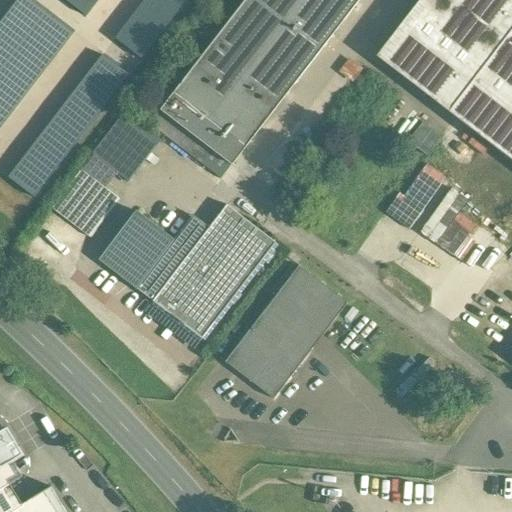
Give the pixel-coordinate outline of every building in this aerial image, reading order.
[(19,0),(0,24),(0,130),(76,33),(33,0),(19,0)] [(64,0),(86,17),(99,0),(64,0)] [(186,0),(145,0),(115,40),(141,59),(186,0)] [(246,0),(161,111),(162,112),(162,111),(185,128),(184,129),(185,130),(186,129),(208,146),(207,147),(209,148),(209,147),(210,147),(231,164),(231,165),(232,166),(359,0),(246,0)] [(511,0),(420,0),(376,57),(511,161),(511,0)] [(34,198),(129,76),(102,55),(7,178),(34,198)] [(208,146),(186,129),(185,130),(184,129),(185,128),(162,111),(162,112),(161,111),(150,124),(199,162),(210,147),(209,147),(209,148),(207,147),(208,146)] [(123,116),(93,154),(128,182),(159,144),(123,116)] [(422,123),(408,142),(427,156),(441,137),(422,123)] [(422,161),(387,213),(409,229),(445,177),(422,161)] [(457,211),(466,199),(449,187),(418,229),(457,258),(480,228),(457,211)] [(202,238),(153,302),(202,339),(276,243),(227,206),(202,238)] [(186,225),(137,289),(153,302),(202,238),(186,225)] [(299,266),(226,361),(275,399),(348,304),(299,266)] [(0,432),(0,468),(1,470),(9,464),(23,456),(7,429),(0,432)] [(0,511),(10,511),(22,505),(8,481),(17,476),(9,464),(1,470),(0,468),(0,511)] [(65,511),(51,488),(52,488),(51,487),(22,505),(10,511),(65,511)]
